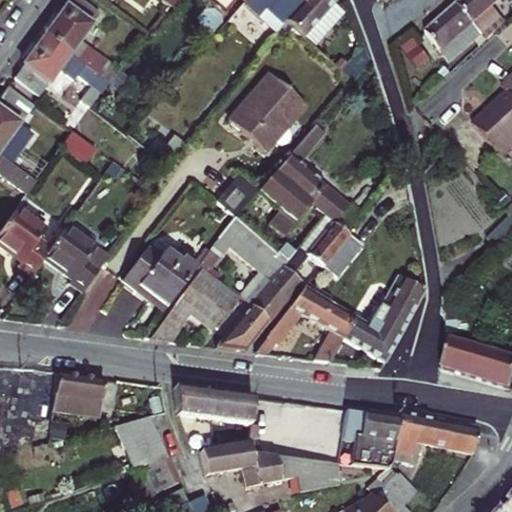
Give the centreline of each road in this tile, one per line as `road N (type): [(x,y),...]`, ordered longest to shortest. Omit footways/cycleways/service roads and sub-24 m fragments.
road 1 (secondary): [(409,400),(0,346)]
road 2 (residential): [(409,400),(433,297),(405,133)]
road 3 (unknown): [(78,356),(124,268),(198,164),(234,153)]
road 4 (residential): [(405,133),(501,42)]
